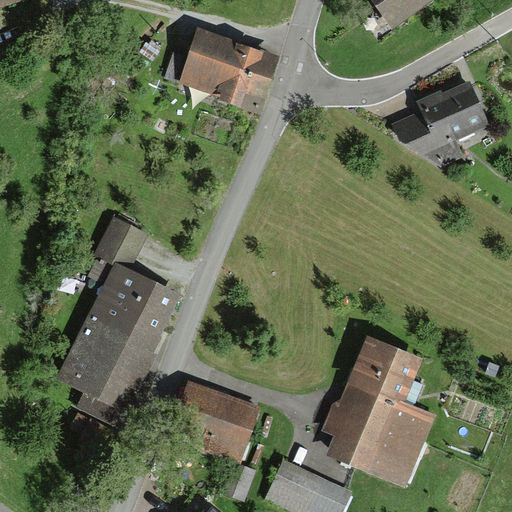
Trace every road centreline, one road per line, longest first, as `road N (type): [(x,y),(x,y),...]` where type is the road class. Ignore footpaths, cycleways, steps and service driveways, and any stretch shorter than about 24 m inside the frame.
road 1 (residential): [(290,72),(202,279),(118,511)]
road 2 (residential): [(290,72),(352,94),(389,86),(511,17)]
road 3 (track): [(118,0),(298,46)]
